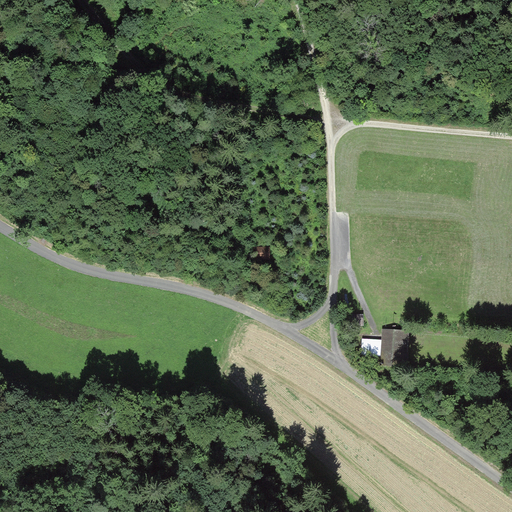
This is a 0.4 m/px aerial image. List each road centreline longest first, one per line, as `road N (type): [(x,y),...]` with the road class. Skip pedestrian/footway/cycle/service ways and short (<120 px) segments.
road 1 (track): [(0,216),(70,258),(194,289),(322,349),(511,482)]
road 2 (track): [(80,0),(120,49),(168,85),(209,99),(326,120),(511,134)]
road 3 (track): [(280,329),(323,307),(334,271),(326,120),(298,0)]
